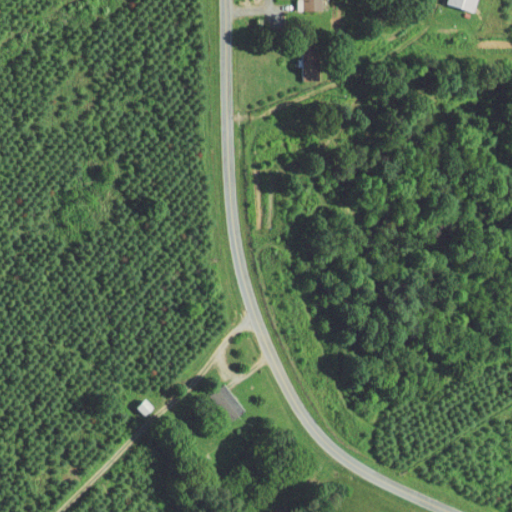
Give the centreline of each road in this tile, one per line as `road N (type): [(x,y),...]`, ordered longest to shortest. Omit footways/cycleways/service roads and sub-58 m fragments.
road 1 (residential): [(456,511),(329,442),(264,340),(232,219),(224,0)]
road 2 (residential): [(60,511),(253,312)]
